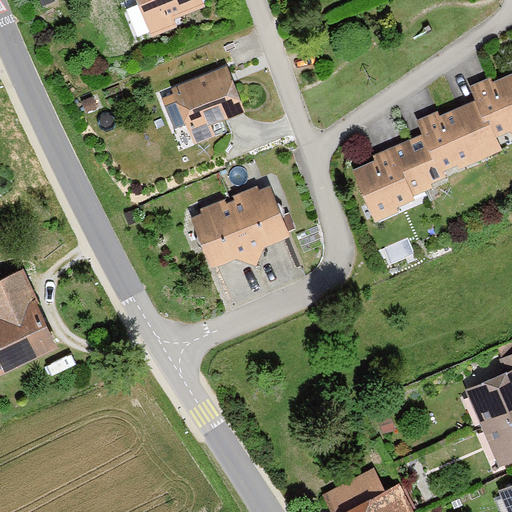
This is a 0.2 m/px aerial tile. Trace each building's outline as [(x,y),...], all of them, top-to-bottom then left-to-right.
[(133,0),(148,37),(175,26),(172,19),(204,7),(200,0),(133,0)] [(227,66),(170,87),(192,145),(212,137),(207,124),(243,111),(227,66)] [(477,103),(462,109),(481,151),(511,137),(511,77),(474,95),(477,103)] [(409,142),(429,187),(486,162),(481,151),(462,109),(420,129),(423,136),(409,142)] [(401,151),(355,172),(378,221),(415,205),(412,198),(430,190),(429,187),(409,142),(399,147),(401,151)] [(265,187),(229,202),(257,267),(261,247),(287,236),(265,187)] [(229,202),(189,219),(209,269),(238,258),(257,267),(229,202)] [(0,367),(55,343),(20,264),(0,273),(0,367)] [(464,386),(481,424),(511,410),(511,350),(498,357),(503,368),(464,386)] [(511,410),(481,424),(499,464),(511,457),(511,410)] [(376,471),(326,496),(334,511),(412,511),(398,485),(387,491),(376,471)] [(511,511),(511,484),(498,491),(506,511),(511,511)]
